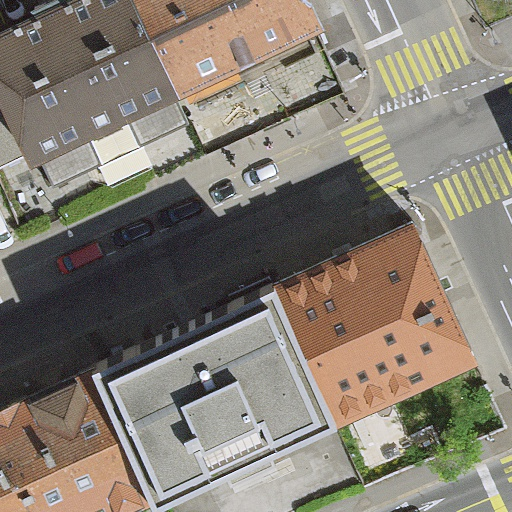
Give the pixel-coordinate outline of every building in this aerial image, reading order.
[(320,32),(304,0),(77,0),(51,12),(0,36),(0,99),(26,155),(30,164),(43,159),(55,186),(100,165),(88,138),(108,129),(128,120),(140,147),(185,126),(172,100),(249,64),(320,32)] [(0,99),(0,167),(26,155),(0,99)] [(472,364),(411,228),(346,257),(271,290),(332,426),(472,364)] [(332,426),(271,290),(87,371),(148,507),(247,463),(332,426)] [(136,511),(148,507),(87,371),(14,403),(0,409),(0,511),(136,511)]
